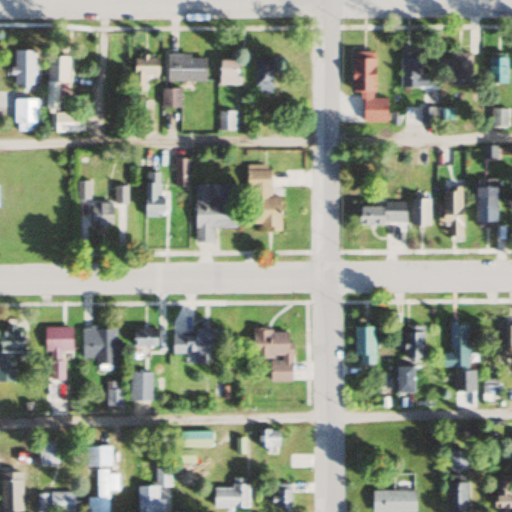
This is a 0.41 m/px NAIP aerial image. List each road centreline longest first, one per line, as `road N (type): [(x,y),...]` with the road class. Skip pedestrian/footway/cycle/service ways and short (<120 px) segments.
road 1 (residential): [(331,511),(327,0)]
road 2 (residential): [(0,278),(511,276)]
road 3 (residential): [(511,4),(0,5)]
